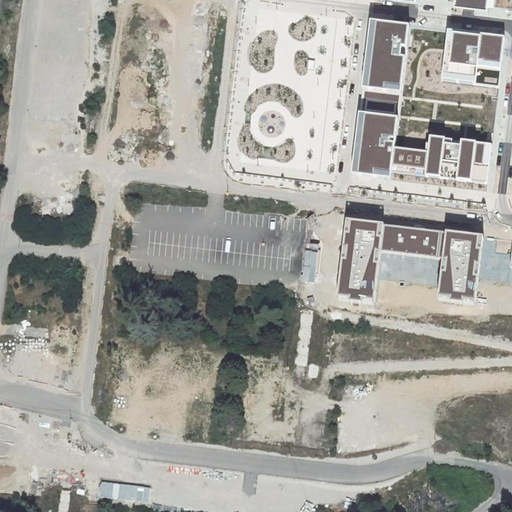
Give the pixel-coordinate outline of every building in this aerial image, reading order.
[(37,0),(36,7),(105,14),(104,0),(37,0)] [(187,158),(204,0),(130,0),(128,15),(155,17),(145,110),(118,107),(114,150),(187,158)] [(364,91),(401,95),(409,27),(372,23),(364,91)] [(59,115),(68,34),(33,30),(21,141),(75,147),(78,117),(59,115)] [(505,38),(448,32),(443,81),(499,87),(505,38)] [(364,91),(361,115),(398,120),(401,95),(364,91)] [(398,120),(361,115),(354,176),(391,181),(392,174),(395,150),(398,120)] [(492,146),(431,139),(430,154),(427,178),(488,185),(492,146)] [(427,178),(430,154),(395,150),(392,174),(427,178)] [(304,216),(133,196),(126,247),(137,252),(122,282),(150,295),(158,276),(168,281),(185,246),(242,252),(251,297),(262,295),(265,308),(294,302),(287,269),(298,266),(304,216)] [(481,236),(344,221),(335,299),(371,303),(377,251),(440,258),(435,302),(473,306),(481,236)] [(277,444),(287,349),(248,345),(243,394),(237,440),(277,444)] [(451,382),(436,378),(434,390),(436,390),(430,436),(448,438),(449,436),(455,436),(455,438),(474,441),(477,406),(472,405),(475,385),(451,382)] [(345,385),(330,381),(328,389),(331,390),(325,440),(390,449),(396,397),(398,398),(399,391),(345,385)] [(194,435),(237,440),(243,394),(199,389),(194,435)]
